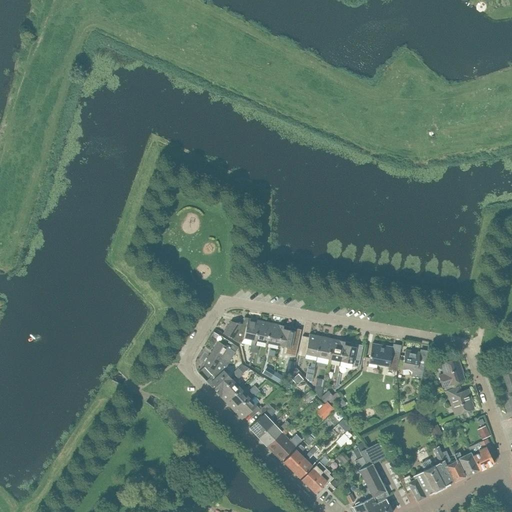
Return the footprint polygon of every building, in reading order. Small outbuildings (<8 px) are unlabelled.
[(244,339),(248,318),(244,317),(243,324),(231,321),(223,334),(232,339),(240,344),(244,339)] [(248,318),(244,339),(251,340),(249,351),(253,352),(254,345),(255,341),(260,321),(248,318)] [(267,343),(271,323),(260,321),(255,341),(267,343)] [(279,345),(283,329),(283,326),(271,323),(267,343),(279,345)] [(287,347),(285,354),(296,356),(300,335),(294,334),(295,328),(283,326),(283,329),(279,345),(287,347)] [(317,356),(321,337),(309,334),(308,337),(302,336),(298,355),(304,356),(305,354),(317,356)] [(321,337),(317,356),(329,359),(333,339),(321,337)] [(340,361),(344,342),(333,339),(329,359),(340,361)] [(230,349),(229,348),(218,341),(211,353),(228,363),(235,352),(238,347),(233,344),(230,349)] [(357,344),(344,342),(340,361),(353,364),(352,366),(359,367),(362,348),(356,347),(357,344)] [(396,371),(398,363),(400,353),(392,352),(392,347),(372,344),(370,354),(368,362),(389,366),(388,369),(396,371)] [(421,378),(422,374),(424,364),(418,363),(420,352),(405,350),(404,360),(402,367),(409,369),(409,370),(410,371),(411,372),(411,376),(421,378)] [(223,370),(228,363),(211,353),(203,365),(212,375),(206,381),(208,384),(222,370),(223,370)] [(458,361),(457,359),(440,364),(444,374),(439,376),(443,388),(464,380),(460,367),(461,367),(459,361),(458,361)] [(276,371),(279,365),(274,362),(271,368),(276,371)] [(235,375),(245,366),(242,364),(233,373),(235,375)] [(511,365),(502,369),(511,398),(511,365)] [(238,378),(243,374),(249,369),(245,366),(235,375),(238,378)] [(271,379),(273,370),(267,366),(262,373),(271,379)] [(339,386),(342,374),(343,367),(339,366),(337,376),(334,390),(339,386)] [(219,391),(231,379),(223,370),(222,370),(208,384),(212,388),(214,386),(219,391)] [(279,384),(284,377),(273,370),(271,379),(279,384)] [(296,383),(302,378),(298,374),(293,379),(296,383)] [(225,402),(240,388),(231,379),(219,391),(217,393),(225,402)] [(461,392),(459,387),(446,391),(451,403),(452,402),(457,414),(472,409),(469,401),(471,401),(467,390),(461,392)] [(234,411),(248,397),(240,388),(225,402),(234,411)] [(251,418),(258,411),(260,409),(251,400),(255,396),(260,391),(257,388),(252,393),(248,397),(234,411),(242,419),(247,414),(251,418)] [(308,402),(316,396),(311,390),(303,397),(305,399),(308,402)] [(324,403),(328,400),(327,400),(333,395),(328,390),(320,398),(324,403)] [(332,405),(341,397),(336,392),(333,395),(327,400),(328,400),(332,405)] [(421,395),(408,401),(411,407),(423,401),(421,395)] [(278,402),(272,406),(277,412),(282,407),(278,402)] [(258,437),(273,423),(268,418),(275,411),(267,403),(260,409),(258,411),(262,416),(249,427),(258,437)] [(324,417),(333,409),(327,403),(318,412),(324,417)] [(349,415),(341,421),(344,425),(340,428),(343,432),(355,423),(349,415)] [(258,437),(266,445),(289,424),(286,421),(283,424),(278,428),(273,423),(258,437)] [(491,421),(484,425),(489,435),(497,431),(491,421)] [(281,461),(302,440),(296,435),(291,441),(285,435),(291,429),(288,426),(289,424),(266,445),(281,461)] [(340,447),(352,435),(347,431),(336,442),(340,447)] [(308,445),(313,439),(309,435),(303,441),(308,445)] [(479,470),(494,463),(487,449),(491,447),(487,439),(480,442),(482,448),(478,450),(479,452),(472,456),(479,470)] [(375,502),(385,498),(385,497),(389,496),(369,462),(386,454),(380,442),(366,449),(363,451),(360,452),(362,457),(357,459),(354,461),(359,470),(359,471),(368,488),(375,502)] [(291,470),(303,458),(300,454),(305,449),(300,444),(295,449),(290,454),(283,462),(291,470)] [(300,478),(312,465),(307,460),(318,449),(315,446),(303,458),(291,470),(300,478)] [(402,472),(397,475),(402,485),(403,487),(406,494),(413,491),(417,499),(417,500),(434,491),(434,492),(445,487),(444,486),(454,481),(447,465),(444,461),(445,461),(438,447),(433,449),(440,463),(435,466),(434,465),(433,466),(430,460),(421,464),(424,470),(423,471),(423,472),(411,478),(409,475),(405,478),(402,472)] [(343,464),(349,459),(343,452),(337,457),(343,464)] [(461,457),(459,452),(454,454),(457,460),(459,463),(461,462),(462,466),(467,476),(479,470),(472,456),(470,453),(461,457)] [(454,481),(465,476),(461,467),(459,463),(457,460),(447,465),(454,481)] [(308,486),(326,469),(319,462),(308,472),(301,480),(308,486)] [(328,483),(333,478),(327,472),(328,471),(326,469),(308,486),(315,493),(326,482),(328,483)] [(334,487),(338,483),(334,479),(330,484),(334,487)] [(375,502),(368,488),(363,490),(368,500),(371,507),(372,507),(374,509),(373,510),(373,511),(392,511),(385,498),(375,502)] [(184,496),(175,500),(180,510),(188,506),(184,496)] [(368,500),(366,499),(362,501),(362,502),(353,507),(355,511),(373,511),(373,510),(374,509),(372,507),(371,507),(368,500)]
